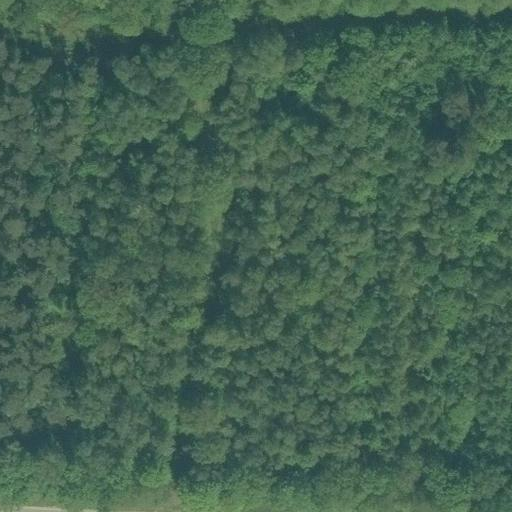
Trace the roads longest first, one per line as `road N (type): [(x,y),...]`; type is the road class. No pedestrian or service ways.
road 1 (track): [(511,13),(416,12),(186,32),(0,22)]
road 2 (track): [(186,32),(218,251),(183,392),(176,511)]
